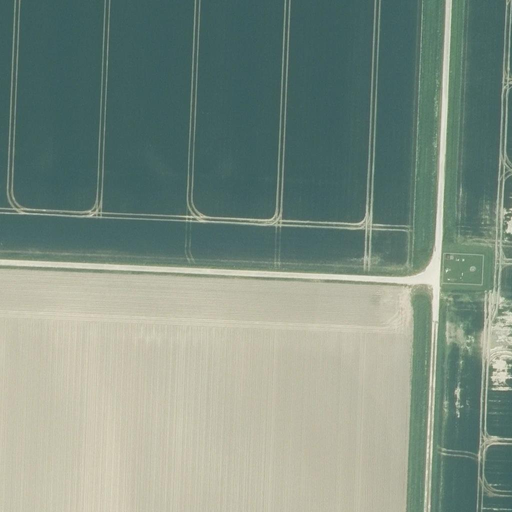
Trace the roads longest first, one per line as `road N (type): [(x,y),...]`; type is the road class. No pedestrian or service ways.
road 1 (unclassified): [(436,280),(0,262)]
road 2 (unclassified): [(436,280),(447,0)]
road 3 (unclassified): [(426,511),(436,280)]
